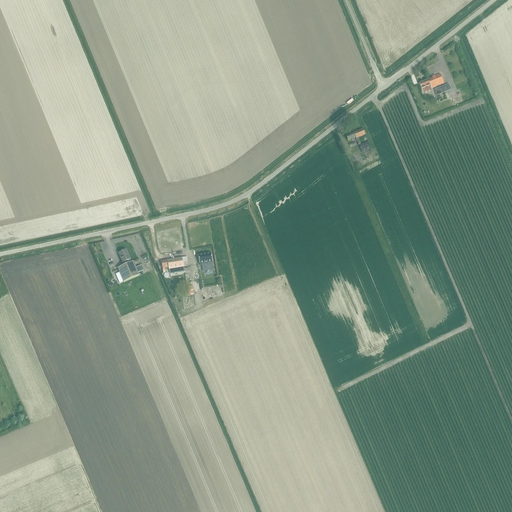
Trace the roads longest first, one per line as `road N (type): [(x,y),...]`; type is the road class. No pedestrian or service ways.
road 1 (unclassified): [(0,254),(237,199),(382,87)]
road 2 (track): [(372,95),(381,102),(406,89),(421,122),(481,99),(453,32)]
road 3 (unclassified): [(382,87),(493,0)]
road 4 (unknown): [(426,214),(378,101)]
